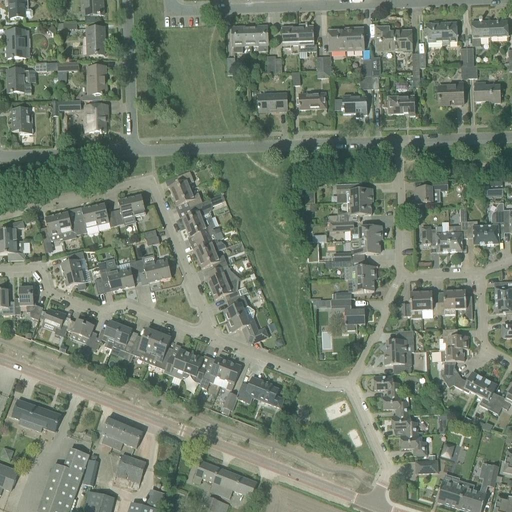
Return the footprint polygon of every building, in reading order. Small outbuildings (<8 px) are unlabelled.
[(10,20),(25,19),(31,18),(33,17),(33,13),(31,11),(25,11),(24,0),(22,0),(19,0),(18,0),(4,0),(5,1),(9,1),(10,20)] [(83,0),(84,18),(103,17),(103,5),(101,5),(101,0),(83,0)] [(489,22),(490,39),(508,38),(507,22),(503,22),(503,19),(497,20),(497,22),(489,22)] [(490,39),(489,22),(482,23),(482,22),(482,21),(482,20),(481,20),(480,20),(480,21),(479,21),(479,22),(479,23),(471,23),(473,48),(480,48),(480,40),(488,39),(489,43),(490,43),(490,39)] [(427,45),(441,44),(440,27),(441,27),(441,24),(439,24),(439,23),(433,23),(433,25),(426,25),(427,33),(424,33),(424,39),(427,39),(427,45)] [(446,24),(441,24),(441,27),(440,27),(441,44),(442,44),(442,46),(450,46),(450,44),(457,44),(457,27),(446,27),(446,24)] [(316,46),(313,46),(313,26),(312,26),(312,28),(306,28),(305,26),(299,26),(299,28),(298,28),(298,46),(299,54),(317,54),(316,46)] [(267,28),(250,29),(250,47),(259,47),(259,54),(268,53),(267,28)] [(290,46),(298,46),(298,28),(281,29),(281,30),(282,30),(284,50),(290,50),(290,46)] [(233,54),(243,54),(242,48),(250,47),(250,29),(232,29),(233,54)] [(377,53),(394,52),(393,33),(388,34),(388,29),(376,29),(377,53)] [(87,30),(88,57),(104,57),(103,45),(102,45),(102,41),(104,41),(104,30),(87,30)] [(346,53),(363,52),(363,30),(353,30),(353,32),(346,32),(346,53)] [(30,49),(29,32),(6,33),(6,41),(7,41),(7,60),(24,60),(24,49),(30,49)] [(330,53),(346,53),(346,32),(329,33),(330,53)] [(393,33),(394,52),(412,52),(411,33),(393,33)] [(268,76),(276,75),(275,61),(275,58),(267,58),(268,76)] [(331,58),(323,59),(323,74),(331,73),(331,58)] [(235,77),(235,60),(227,60),(227,77),(235,77)] [(363,61),(363,78),(371,78),(371,61),(363,61)] [(47,65),(34,65),(34,74),(47,73),(47,65)] [(78,65),(57,66),(58,74),(78,73),(78,65)] [(87,69),(88,96),(83,96),(82,98),(83,102),(101,102),(101,96),(106,96),(106,86),(104,86),(104,69),(105,69),(105,68),(87,69)] [(477,80),(477,68),(473,68),(467,68),(468,81),(477,80)] [(8,81),(8,95),(25,94),(25,96),(32,96),(31,84),(29,84),(29,72),(9,72),(9,80),(8,81)] [(300,88),(299,74),(292,75),(293,88),(300,88)] [(360,91),(372,91),(371,78),(363,78),(360,79),(360,91)] [(455,88),(438,88),(439,107),(450,106),(450,105),(453,105),(453,106),(462,106),(462,83),(455,84),(455,88)] [(486,84),(474,84),(474,103),(485,103),(485,101),(489,101),(489,105),(501,105),(500,87),(486,87),(486,84)] [(326,95),(298,96),(299,112),(309,112),(327,111),(326,107),(326,95)] [(286,96),(259,97),(259,114),(268,113),(268,112),(275,111),(275,113),(287,113),(286,96)] [(343,100),(342,100),(343,116),(355,116),(356,120),(361,120),(361,117),(367,117),(366,99),(351,100),(351,96),(343,97),(343,100)] [(387,98),(387,108),(388,116),(404,116),(404,114),(408,114),(408,118),(415,118),(414,108),(414,97),(387,98)] [(81,112),(80,103),(58,103),(59,113),(81,112)] [(107,118),(107,107),(88,108),(89,134),(105,134),(104,118),(107,118)] [(19,136),(32,136),(32,117),(28,117),(27,111),(11,111),(11,116),(9,116),(9,120),(11,120),(12,133),(19,133),(19,136)] [(169,188),(173,198),(191,191),(189,185),(194,183),(190,173),(177,178),(179,184),(169,188)] [(431,193),(448,192),(447,182),(431,183),(431,189),(415,190),(415,192),(414,192),(415,206),(432,205),(431,193)] [(372,199),(372,191),(349,191),(349,186),(337,186),(337,192),(338,192),(339,205),(349,204),(371,204),(373,204),(373,202),(373,199),(372,199)] [(202,204),(198,194),(193,196),(191,191),(173,198),(177,208),(187,204),(189,210),(202,204)] [(146,216),(141,197),(129,200),(134,219),(146,216)] [(134,219),(129,200),(118,203),(121,214),(114,216),(117,228),(124,226),(123,221),(134,219)] [(201,216),(206,214),(211,212),(212,209),(209,202),(202,204),(189,210),(191,215),(181,219),(185,229),(204,222),(201,216)] [(360,217),(371,217),(371,211),(372,211),(372,208),(371,208),(371,204),(349,204),(350,213),(337,217),(337,219),(335,219),(334,224),(353,223),(360,223),(360,217)] [(496,210),(496,213),(494,213),(493,214),(492,216),(492,217),(492,228),(485,228),(486,246),(498,246),(498,230),(504,230),(504,224),(503,212),(503,205),(501,205),(499,206),(498,207),(497,208),(496,210)] [(110,229),(117,228),(114,216),(108,218),(105,206),(93,209),(98,227),(109,224),(110,229)] [(84,223),(78,225),(80,236),(87,235),(86,230),(98,227),(93,209),(81,211),(84,223)] [(510,235),(511,235),(511,211),(510,212),(503,212),(504,224),(510,224),(510,235)] [(80,236),(78,225),(71,226),(68,215),(56,217),(60,236),(66,235),(67,240),(70,241),(76,240),(76,237),(80,236)] [(51,243),(61,241),(60,236),(56,217),(45,220),(48,232),(41,233),(44,245),(45,245),(51,243)] [(204,222),(185,229),(189,239),(200,235),(202,241),(215,235),(211,226),(206,228),(204,222)] [(0,244),(16,243),(16,232),(24,230),(23,223),(6,227),(6,232),(0,231),(0,244)] [(353,230),(353,223),(334,224),(329,225),(329,234),(350,233),(352,233),(353,230)] [(474,247),(486,246),(485,228),(478,229),(477,223),(467,224),(467,240),(473,240),(474,247)] [(467,240),(467,224),(460,224),(460,228),(449,228),(449,236),(449,254),(462,253),(461,240),(467,240)] [(350,243),(360,243),(379,242),(381,242),(380,228),(359,229),(359,230),(353,230),(352,233),(350,233),(350,243)] [(449,236),(442,236),(442,228),(436,229),(436,231),(430,231),(430,230),(422,230),(423,244),(430,244),(430,248),(436,248),(437,254),(449,254),(449,236)] [(145,241),(146,241),(157,238),(155,232),(143,235),(145,241)] [(225,247),(221,243),(219,244),(215,235),(202,241),(204,246),(194,250),(198,260),(216,253),(226,249),(225,247)] [(157,238),(146,241),(147,248),(159,245),(158,238),(157,238)] [(379,255),(379,242),(360,243),(360,251),(354,251),(354,257),(379,255)] [(23,243),(16,243),(0,244),(0,256),(11,256),(11,262),(25,262),(25,255),(23,255),(22,252),(23,252),(23,243)] [(307,245),(306,245),(307,264),(308,264),(319,263),(318,244),(307,245)] [(61,266),(64,277),(82,273),(80,262),(84,260),(83,253),(71,256),(73,263),(61,266)] [(212,266),(214,272),(227,267),(223,256),(218,258),(216,253),(198,260),(202,270),(212,266)] [(350,262),(350,254),(334,255),(334,263),(349,262),(350,262)] [(171,279),(167,261),(155,264),(160,282),(171,279)] [(148,285),(160,282),(155,264),(144,266),(143,262),(136,263),(139,278),(140,278),(139,275),(145,273),(148,285)] [(111,294),(123,291),(119,272),(118,267),(117,268),(117,267),(106,269),(105,263),(98,265),(102,281),(102,283),(109,282),(111,294)] [(139,278),(136,263),(118,267),(119,272),(123,291),(135,288),(132,276),(138,275),(139,278)] [(239,280),(230,272),(227,267),(214,272),(217,278),(206,282),(210,292),(229,284),(238,280),(239,280)] [(376,281),(375,268),(362,269),(362,268),(352,268),(352,269),(350,269),(345,269),(346,282),(355,281),(373,281),(376,281)] [(67,289),(78,286),(80,292),(85,291),(86,289),(82,273),(64,277),(67,289)] [(499,290),(495,291),(495,303),(511,302),(511,283),(509,284),(508,276),(499,278),(499,290)] [(240,298),(237,292),(238,280),(229,284),(210,292),(214,302),(225,298),(227,303),(230,302),(240,298)] [(102,281),(95,282),(97,294),(104,292),(102,283),(102,281)] [(374,293),(373,281),(355,281),(356,288),(353,288),(353,295),(363,294),(374,293)] [(19,290),(19,300),(14,300),(14,304),(14,308),(27,308),(27,314),(30,314),(30,319),(38,322),(43,310),(37,307),(36,310),(34,309),(33,289),(19,290)] [(0,310),(1,310),(2,317),(15,317),(14,304),(8,304),(8,292),(0,292),(0,290),(0,310)] [(465,292),(454,293),(455,311),(466,311),(466,321),(472,321),(472,303),(466,303),(465,292)] [(444,304),(438,304),(438,317),(455,316),(455,311),(454,293),(443,293),(444,304)] [(422,320),(421,313),(421,294),(410,294),(410,305),(398,306),(398,318),(411,318),(411,320),(422,320)] [(432,294),(421,294),(421,313),(432,312),(432,317),(438,317),(438,304),(432,304),(432,294)] [(248,308),(243,296),(240,298),(230,302),(232,309),(223,312),(227,323),(255,312),(248,308)] [(369,318),(369,312),(355,312),(355,311),(351,311),(351,301),(336,301),(331,301),(331,310),(337,310),(337,319),(345,319),(345,335),(357,335),(357,327),(365,327),(365,318),(369,318)] [(511,302),(495,303),(496,316),(511,315),(511,302)] [(60,315),(49,311),(44,324),(57,329),(54,336),(64,339),(68,328),(62,326),(66,316),(60,314),(60,315)] [(256,344),(268,339),(264,330),(258,332),(253,320),(255,312),(227,323),(228,326),(227,326),(229,334),(231,333),(232,335),(242,330),(246,340),(253,337),(256,344)] [(90,337),(94,327),(87,325),(86,327),(83,326),(84,324),(77,321),(72,334),(88,341),(83,355),(80,361),(87,363),(89,357),(92,350),(94,343),(96,339),(90,337)] [(511,321),(509,321),(509,328),(502,328),(503,340),(511,339),(511,321)] [(115,342),(121,327),(116,325),(117,324),(111,322),(110,323),(109,323),(106,332),(102,330),(98,340),(106,343),(104,347),(112,350),(113,349),(113,348),(115,342)] [(128,362),(135,343),(129,341),(132,331),(121,327),(115,342),(113,348),(113,349),(126,354),(123,360),(128,362)] [(151,354),(159,334),(153,332),(152,333),(146,331),(142,342),(136,340),(135,343),(128,362),(128,363),(131,364),(134,357),(140,359),(142,354),(144,355),(146,352),(151,354)] [(468,351),(468,338),(457,338),(457,331),(442,331),(443,345),(445,345),(445,351),(463,351),(468,351)] [(413,347),(413,339),(413,332),(398,333),(399,342),(386,343),(387,355),(404,354),(407,354),(407,347),(413,347)] [(171,354),(166,352),(171,340),(165,338),(165,336),(159,334),(151,354),(157,356),(155,361),(157,362),(155,368),(165,372),(171,357),(170,357),(171,354)] [(98,351),(100,346),(100,345),(94,343),(92,350),(96,352),(98,351)] [(176,359),(171,357),(165,372),(164,374),(175,379),(181,382),(183,378),(184,374),(192,355),(180,350),(176,359)] [(463,351),(445,351),(439,352),(439,362),(442,364),(443,363),(444,371),(441,371),(441,378),(445,383),(456,375),(458,375),(454,369),(454,364),(464,363),(463,351)] [(404,369),(404,354),(387,355),(384,355),(384,367),(395,367),(396,376),(410,375),(410,369),(404,369)] [(205,373),(206,371),(200,368),(203,359),(192,355),(184,374),(183,378),(200,385),(205,373)] [(210,376),(205,373),(200,385),(199,389),(206,391),(209,384),(213,385),(216,379),(222,381),(229,363),(217,358),(210,376)] [(241,368),(229,363),(222,381),(229,384),(226,390),(231,393),(241,368)] [(470,392),(477,396),(485,380),(472,374),(466,384),(461,382),(456,375),(445,383),(449,390),(453,387),(469,395),(470,392)] [(241,385),(237,397),(235,400),(250,405),(252,399),(280,410),(284,401),(276,398),(279,391),(271,388),(272,386),(252,378),(249,388),(241,385)] [(386,391),(387,398),(400,398),(399,385),(392,385),(392,378),(374,379),(374,392),(386,391)] [(491,412),(499,397),(493,394),(497,387),(485,380),(477,396),(483,399),(479,406),(491,412)] [(511,405),(511,387),(505,400),(499,397),(491,412),(498,416),(506,402),(511,404),(511,405)] [(231,412),(235,400),(237,397),(229,394),(223,409),(231,412)] [(400,398),(387,398),(382,399),(383,412),(395,411),(395,418),(409,417),(408,397),(400,398)] [(55,434),(61,417),(17,402),(12,419),(20,422),(19,427),(41,434),(42,430),(55,434)] [(409,417),(395,418),(391,418),(392,431),(404,431),(404,438),(418,437),(417,424),(411,425),(410,417),(409,417)] [(102,444),(112,448),(120,451),(123,445),(136,450),(143,433),(109,418),(101,435),(105,437),(102,444)] [(418,437),(404,438),(400,438),(401,451),(413,450),(413,458),(426,457),(426,444),(419,444),(419,437),(418,437)] [(445,460),(443,469),(453,471),(459,447),(445,443),(442,459),(445,460)] [(5,448),(2,458),(11,462),(14,452),(5,448)] [(70,511),(90,457),(71,450),(64,469),(55,466),(39,511),(70,511)] [(146,464),(134,460),(122,456),(114,483),(126,488),(137,492),(146,464)] [(210,493),(220,497),(229,473),(201,463),(195,477),(193,483),(200,486),(202,480),(213,485),(210,493)] [(416,476),(438,475),(437,463),(415,464),(416,476)] [(511,464),(505,463),(503,473),(511,475),(511,464)] [(483,480),(487,481),(485,488),(494,489),(498,468),(482,465),(479,480),(483,480)] [(18,474),(0,466),(0,488),(11,493),(18,474)] [(257,484),(229,473),(220,497),(229,501),(233,492),(251,499),(257,484)] [(443,483),(436,504),(460,511),(468,485),(462,483),(461,488),(443,483)] [(468,485),(460,511),(463,511),(481,511),(486,496),(472,492),(474,487),(468,485)] [(132,506),(130,511),(159,511),(164,495),(154,492),(150,510),(132,506)] [(111,511),(114,500),(89,494),(84,511),(111,511)] [(495,507),(509,510),(511,500),(497,497),(495,507)] [(204,511),(226,511),(228,506),(209,498),(204,511)]
